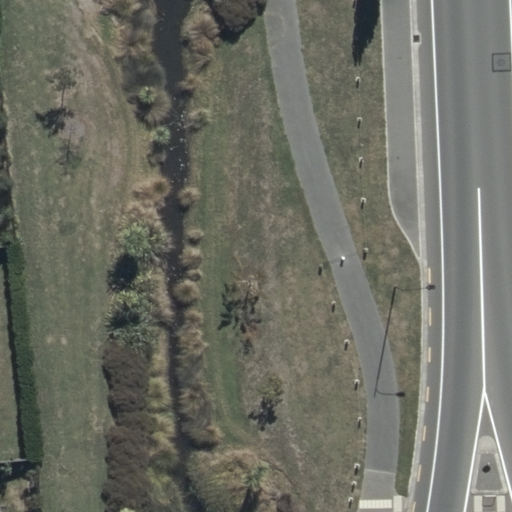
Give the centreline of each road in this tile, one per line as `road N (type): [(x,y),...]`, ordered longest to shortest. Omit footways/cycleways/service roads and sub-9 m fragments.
road 1 (tertiary): [(484,327),(468,0)]
road 2 (tertiary): [(442,511),(459,405),(484,327)]
